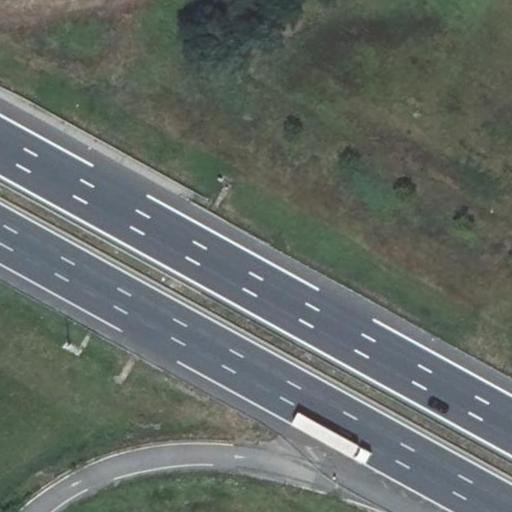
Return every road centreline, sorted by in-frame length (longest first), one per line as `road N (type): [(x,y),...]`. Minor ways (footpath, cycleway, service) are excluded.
road 1 (motorway): [(511,427),(0,146)]
road 2 (motorway): [(0,232),(505,511)]
